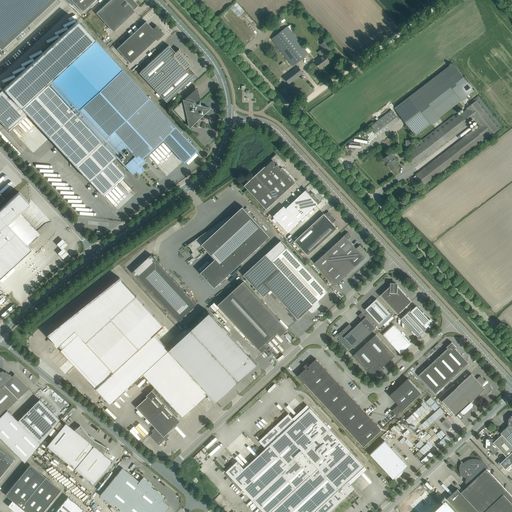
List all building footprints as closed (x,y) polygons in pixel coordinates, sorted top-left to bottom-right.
[(0,0),(0,49),(54,0),(0,0)] [(71,0),(83,12),(95,0),(71,0)] [(113,31),(131,14),(135,11),(133,9),(138,5),(138,6),(138,5),(133,0),(110,0),(96,13),(113,31)] [(161,29),(159,29),(156,25),(153,29),(146,21),(117,48),(130,63),(156,39),(157,41),(164,34),(161,30),(161,29)] [(305,49),(292,31),(294,29),(290,25),(288,26),(271,39),(292,66),(309,53),(310,52),(307,47),(305,49)] [(180,131),(95,39),(21,107),(102,195),(125,174),(112,160),(116,156),(132,175),(136,171),(137,172),(138,173),(140,174),(141,173),(143,171),(143,170),(143,168),(142,167),(141,166),(146,162),(143,158),(162,140),(166,144),(184,163),(197,150),(180,131)] [(327,52),(332,48),(326,40),(321,44),(327,52)] [(166,102),(192,78),(196,74),(189,67),(192,65),(191,63),(191,62),(190,60),(188,58),(184,55),(182,53),(180,51),(179,49),(175,52),(169,45),(139,73),(166,102)] [(330,62),(327,58),(324,54),(315,62),(320,68),(327,63),(327,64),(330,62)] [(415,135),(474,90),(452,62),(394,107),(415,135)] [(289,83),(303,73),(298,66),(284,77),(289,83)] [(196,103),(196,102),(200,99),(197,87),(184,99),(194,102),(193,103),(183,100),(173,109),(184,121),(187,118),(189,127),(210,108),(201,105),(200,101),(196,104),(195,104),(196,103)] [(426,185),(463,157),(484,140),(489,135),(490,136),(500,128),(478,99),(466,108),(466,109),(441,128),(406,155),(415,166),(450,140),(471,124),(468,121),(473,118),(479,125),(454,145),(417,174),(426,185)] [(392,110),(370,126),(378,137),(400,120),(392,110)] [(392,169),(396,166),(400,163),(391,153),(383,159),(387,164),(388,163),(392,169)] [(264,167),(244,185),(266,209),(296,182),(283,167),(282,163),(283,162),(276,155),(264,166),(264,167)] [(299,222),(320,202),(319,202),(313,196),(312,196),(310,194),(311,193),(307,189),(307,188),(286,208),(284,205),(273,216),(288,233),(300,222),(299,222)] [(19,192),(0,209),(0,276),(31,248),(27,245),(31,242),(32,243),(40,235),(37,232),(36,232),(18,213),(29,203),(19,192)] [(270,236),(246,210),(242,207),(228,218),(227,217),(191,242),(192,243),(190,245),(189,245),(188,247),(189,248),(190,248),(191,249),(192,251),(193,252),(191,254),(194,258),(201,254),(199,252),(197,249),(202,245),(215,259),(201,272),(215,287),(270,236)] [(328,212),(329,211),(328,211),(326,214),(325,213),(324,214),(309,227),(323,242),(337,228),(333,223),(336,220),(331,214),(330,215),(328,212)] [(308,256),(323,242),(309,227),(295,241),(308,256)] [(318,266),(348,239),(344,235),(315,262),(318,266)] [(318,266),(332,281),(335,285),(346,275),(349,278),(369,260),(370,260),(370,259),(371,259),(371,257),(370,256),(370,255),(370,256),(360,245),(356,248),(348,239),(318,266)] [(68,246),(62,240),(57,245),(62,251),(58,254),(63,260),(69,255),(64,249),(68,246)] [(328,291),(324,288),(287,247),(272,261),(316,309),(320,305),(320,304),(317,301),(328,291)] [(316,309),(272,261),(266,254),(243,275),(264,296),(271,290),(298,319),(309,309),(311,312),(313,312),(316,309)] [(197,304),(154,258),(151,255),(148,257),(148,256),(131,268),(132,268),(132,267),(134,270),(132,272),(136,275),(178,321),(197,304)] [(164,326),(140,299),(119,277),(47,335),(58,347),(59,345),(62,349),(98,387),(96,389),(111,404),(143,374),(158,390),(180,414),(183,417),(209,393),(217,402),(239,381),(238,380),(191,329),(169,350),(155,335),(164,326)] [(240,285),(218,305),(257,347),(260,351),(263,351),(268,346),(265,343),(277,332),(280,336),(287,329),(243,281),(240,285)] [(398,314),(408,305),(412,301),(397,285),(397,284),(391,284),(391,285),(380,295),(398,314)] [(390,314),(380,302),(376,299),(365,309),(371,315),(379,324),(390,314)] [(401,318),(415,333),(418,337),(429,327),(430,328),(432,326),(432,321),(430,319),(429,320),(416,306),(411,311),(410,310),(401,318)] [(210,312),(191,329),(238,380),(239,381),(257,364),(220,323),(210,312)] [(366,317),(362,312),(358,315),(362,320),(353,328),(349,324),(338,334),(339,334),(339,339),(338,340),(348,350),(353,346),(354,348),(371,332),(376,327),(366,317)] [(390,321),(380,331),(381,333),(392,323),(390,321)] [(411,343),(401,332),(394,324),(383,335),(390,342),(400,353),(411,343)] [(395,355),(392,352),(376,334),(353,355),(367,370),(369,373),(372,373),(372,371),(374,371),(374,373),(379,373),(384,368),(383,367),(395,355)] [(456,347),(454,345),(452,342),(447,347),(448,348),(419,375),(422,379),(436,393),(469,363),(455,348),(456,347)] [(363,447),(378,433),(382,430),(377,424),(376,426),(368,417),(369,416),(360,406),(359,407),(351,399),(352,398),(343,388),(342,389),(334,381),(336,380),(326,370),(325,371),(321,367),(323,366),(316,359),(309,365),(308,364),(307,365),(306,364),(304,366),(305,367),(304,368),(305,369),(298,376),(363,447)] [(0,437),(25,463),(40,443),(60,420),(39,399),(18,420),(7,410),(18,399),(25,392),(29,388),(29,389),(29,388),(28,388),(15,374),(14,373),(14,374),(12,376),(10,375),(11,375),(5,372),(3,371),(0,371),(0,437)] [(457,387),(471,402),(480,393),(483,396),(484,396),(492,389),(492,388),(487,383),(488,382),(486,380),(485,381),(481,376),(480,376),(477,379),(472,373),(468,377),(457,387)] [(421,393),(411,382),(408,378),(390,395),(398,404),(392,410),(397,416),(421,393)] [(473,405),(471,402),(457,387),(442,401),(456,415),(460,412),(463,415),(464,415),(469,410),(470,411),(472,409),(471,408),(473,406),(473,405)] [(181,421),(177,417),(178,416),(177,415),(179,413),(180,414),(158,390),(155,393),(154,392),(148,398),(147,397),(136,407),(155,427),(151,431),(153,432),(150,435),(159,445),(165,440),(166,440),(167,439),(167,438),(169,436),(167,433),(181,421)] [(423,463),(450,441),(436,424),(430,429),(428,426),(444,413),(439,406),(429,415),(425,410),(422,413),(417,406),(399,421),(415,441),(421,448),(415,453),(423,463)] [(263,511),(329,511),(355,489),(348,481),(364,466),(310,407),(295,421),(288,413),(259,441),(266,448),(244,468),(237,461),(226,471),(263,511)] [(511,415),(508,419),(508,424),(509,425),(501,433),(502,434),(511,445),(511,415)] [(445,419),(442,422),(448,429),(452,426),(445,419)] [(397,422),(390,429),(395,434),(402,428),(397,422)] [(93,484),(112,461),(103,454),(107,447),(94,440),(92,438),(90,437),(80,425),(74,430),(65,423),(46,446),(93,484)] [(511,463),(511,445),(502,434),(495,441),(494,439),(486,439),(486,446),(486,448),(489,448),(494,454),(499,449),(507,457),(500,463),(506,469),(511,463)] [(412,438),(406,442),(414,452),(420,447),(412,438)] [(408,465),(404,462),(385,440),(370,454),(390,475),(393,479),(394,478),(395,479),(397,478),(398,476),(400,474),(401,474),(402,473),(403,471),(403,470),(408,465)] [(14,460),(6,453),(1,458),(10,465),(14,460)] [(10,465),(1,458),(0,459),(0,463),(6,469),(10,465)] [(488,467),(485,463),(484,463),(483,462),(482,461),(481,460),(479,460),(478,459),(477,459),(475,459),(474,459),(473,459),(472,459),(470,459),(469,460),(467,460),(467,461),(466,461),(465,462),(464,462),(464,463),(463,463),(461,461),(460,462),(463,464),(462,464),(462,466),(460,465),(460,466),(460,467),(459,467),(459,468),(459,469),(460,469),(460,470),(460,471),(460,472),(461,473),(461,474),(462,475),(463,476),(464,477),(465,477),(466,478),(466,477),(468,478),(466,482),(469,485),(461,492),(457,489),(446,499),(457,511),(511,511),(511,496),(486,469),(488,467)] [(13,501),(38,471),(30,464),(5,494),(13,501)] [(120,511),(164,511),(169,506),(161,500),(164,496),(155,488),(154,489),(151,486),(152,485),(143,477),(139,481),(122,468),(100,495),(120,511)] [(17,511),(45,477),(38,471),(13,501),(12,503),(12,502),(9,505),(15,511),(16,510),(17,511)] [(387,486),(390,483),(382,475),(379,477),(387,486)] [(42,511),(61,490),(45,477),(17,511),(18,511),(42,511)] [(80,511),(83,509),(68,497),(55,511),(80,511)]
